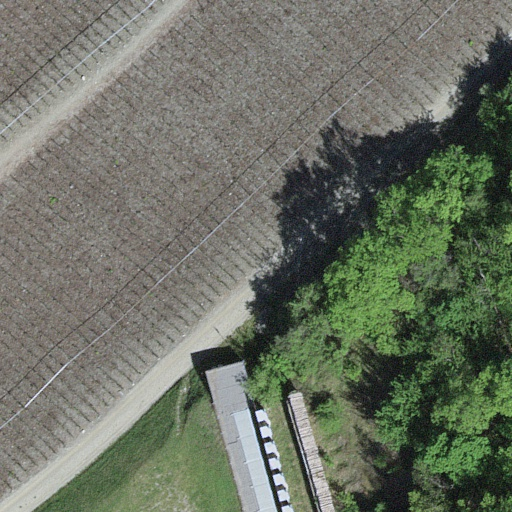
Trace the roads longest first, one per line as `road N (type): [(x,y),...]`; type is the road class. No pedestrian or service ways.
road 1 (track): [(511,36),(136,395),(0,506)]
road 2 (track): [(186,0),(0,167)]
